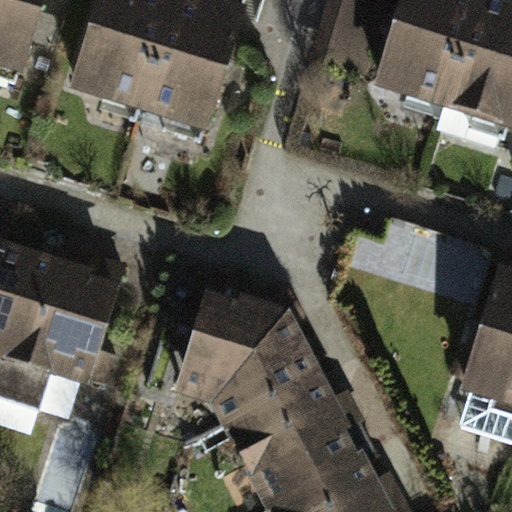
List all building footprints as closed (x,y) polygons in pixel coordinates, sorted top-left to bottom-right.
[(43,0),(0,0),(0,65),(23,72),(43,0)] [(247,11),(208,0),(107,0),(80,94),(212,132),(247,11)] [(381,0),(332,0),(314,67),(359,79),(381,0)] [(511,0),(409,0),(382,88),(511,129),(511,0)] [(129,289),(0,251),(0,362),(100,391),(129,289)] [(511,289),(479,399),(511,408),(511,289)] [(409,511),(304,315),(216,302),(192,406),(227,418),(276,511),(409,511)]
